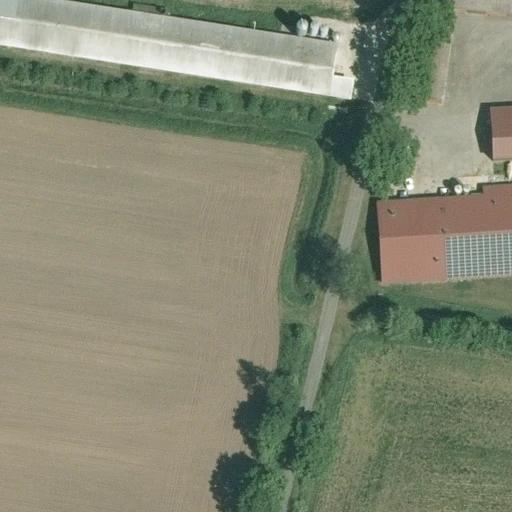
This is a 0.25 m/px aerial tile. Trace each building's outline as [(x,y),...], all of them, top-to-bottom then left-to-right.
[(333,84),(339,48),(279,39),(25,0),(0,0),(0,48),(326,100),(339,102),(342,85),(333,84)] [(511,0),(447,0),(446,14),(511,17),(511,0)] [(511,111),(471,114),(474,170),(511,167),(511,111)] [(511,176),(495,178),(496,190),(511,189),(511,176)] [(376,207),(383,290),(511,280),(511,189),(496,190),(492,190),(493,198),(385,206),(376,207)]
